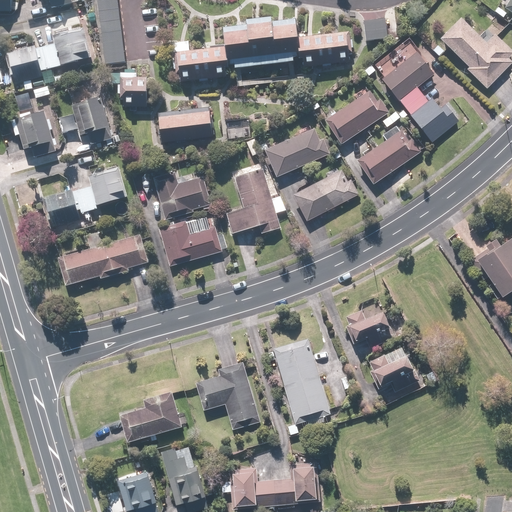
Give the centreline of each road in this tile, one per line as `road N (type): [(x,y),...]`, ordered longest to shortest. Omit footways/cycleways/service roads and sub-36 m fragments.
road 1 (tertiary): [(29,364),(339,263),(457,191),(511,141)]
road 2 (secondary): [(29,364),(69,511)]
